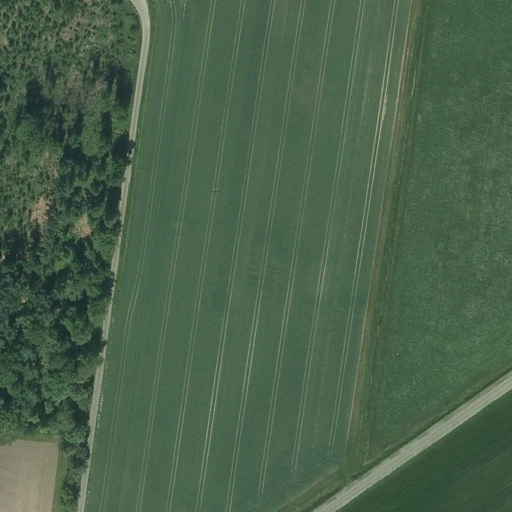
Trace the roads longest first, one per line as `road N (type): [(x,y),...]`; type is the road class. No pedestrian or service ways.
road 1 (unclassified): [(133,0),(146,33),(82,511)]
road 2 (unclassified): [(322,511),(511,381)]
